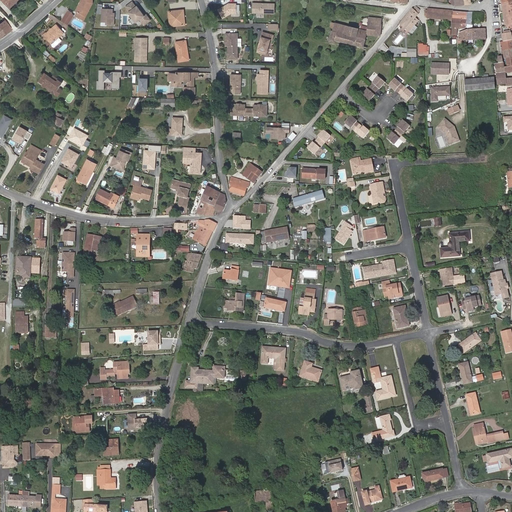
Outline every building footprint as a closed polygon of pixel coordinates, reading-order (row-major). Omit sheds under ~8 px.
[(77,12),(86,17),(93,4),(92,0),(80,0),(81,1),(75,11),(77,12)] [(125,6),(129,11),(128,12),(135,22),(139,19),(143,25),(150,20),(146,14),(144,16),(140,10),(139,11),(138,9),(137,6),(136,6),(132,1),(125,6)] [(505,28),(511,27),(511,1),(502,4),(505,26),(505,28)] [(275,3),(252,2),(252,12),(275,13),(275,3)] [(218,9),(223,18),(231,13),(236,13),(236,4),(229,3),(218,9)] [(413,9),(400,24),(406,29),(409,32),(416,24),(415,20),(416,19),(414,17),(418,13),(417,13),(419,10),(416,7),(413,9)] [(115,13),(112,13),(112,9),(101,8),(101,22),(106,22),(106,25),(114,25),(114,19),(113,19),(114,16),(115,13)] [(452,21),(452,11),(428,8),(428,10),(425,10),(425,16),(426,16),(426,17),(427,17),(427,18),(452,21)] [(183,10),(168,12),(170,26),(185,25),(183,10)] [(467,13),(452,11),(452,21),(451,27),(452,27),(452,35),(456,35),(457,28),(460,28),(466,28),(467,13)] [(68,12),(63,21),(68,24),(73,15),(68,12)] [(84,21),(86,17),(77,12),(75,16),(84,21)] [(368,24),(367,31),(358,28),(335,23),(333,31),(332,31),(330,41),(335,42),(335,40),(363,47),(366,34),(380,35),(381,25),(380,25),(381,19),(369,17),(368,24)] [(0,24),(0,37),(11,29),(4,21),(0,24)] [(358,28),(367,31),(368,24),(360,22),(358,28)] [(63,33),(56,24),(44,35),(51,44),(63,33)] [(485,37),(485,29),(467,30),(459,33),(459,38),(457,38),(456,38),(457,42),(462,41),(469,41),(469,38),(485,37)] [(511,40),(511,34),(506,34),(506,31),(502,32),(503,41),(511,40)] [(274,35),(263,32),(257,52),(263,54),(263,51),(267,52),(271,39),(273,40),(274,35)] [(229,46),(229,59),(238,59),(238,46),(238,39),(238,34),(226,33),(226,46),(229,46)] [(186,40),(176,42),(179,62),(189,60),(186,40)] [(498,57),(498,63),(503,63),(503,59),(507,58),(506,50),(511,49),(511,42),(511,40),(503,41),(500,42),(502,56),(498,57)] [(146,42),(135,42),(135,61),(146,61),(146,54),(145,52),(145,51),(146,50),(146,42)] [(418,45),(418,55),(427,55),(427,47),(426,47),(426,45),(418,45)] [(498,63),(496,64),(498,84),(506,84),(506,79),(505,73),(511,71),(511,57),(507,58),(503,59),(503,63),(498,63)] [(431,73),(448,74),(449,63),(432,62),(431,73)] [(105,70),(99,70),(99,81),(97,81),(96,90),(104,90),(104,82),(112,82),(112,88),(119,89),(120,77),(121,77),(121,73),(105,73),(105,70)] [(260,74),(258,74),(258,76),(257,77),(256,79),(257,80),(258,80),(258,93),(268,94),(269,70),(261,70),(260,74)] [(44,73),(38,81),(43,84),(47,87),(48,86),(57,92),(59,87),(62,83),(58,80),(58,78),(55,76),(53,79),(44,73)] [(177,74),(169,74),(169,81),(172,81),(172,86),(181,86),(181,81),(188,81),(188,88),(184,88),(184,93),(195,93),(195,88),(193,88),(194,77),(198,77),(198,73),(177,73),(177,74)] [(241,74),(231,74),(230,93),(240,94),(241,74)] [(373,94),(376,91),(378,88),(379,89),(385,82),(378,77),(370,86),(362,95),(369,101),(374,95),(373,94)] [(482,79),(464,80),(465,91),(466,91),(495,89),(494,77),(491,78),(482,79)] [(148,90),(148,78),(139,78),(139,90),(148,90)] [(394,78),(391,82),(388,85),(392,88),(395,91),(395,90),(398,93),(401,95),(400,96),(407,101),(413,94),(404,86),(394,78)] [(47,87),(46,88),(57,96),(62,89),(59,87),(57,92),(48,86),(47,87)] [(450,86),(431,87),(432,100),(439,100),(439,96),(450,95),(450,86)] [(135,97),(132,97),(132,98),(128,104),(133,106),(137,97),(135,97)] [(231,115),(267,116),(267,105),(253,105),(253,108),(245,108),(245,104),(232,104),(231,115)] [(457,106),(448,110),(450,114),(459,110),(457,106)] [(4,115),(0,122),(0,135),(2,137),(11,119),(4,115)] [(52,121),(60,125),(62,120),(59,118),(55,116),(52,121)] [(369,131),(363,126),(362,127),(359,124),(356,122),(357,121),(351,116),(345,123),(354,131),(363,138),(369,131)] [(511,116),(503,117),(504,122),(508,121),(508,130),(511,129),(511,116)] [(173,129),(172,135),(182,135),(182,118),(173,118),(173,129)] [(445,119),(438,127),(445,133),(449,144),(459,140),(454,127),(445,119)] [(394,145),(410,126),(403,120),(397,126),(398,127),(393,133),(392,132),(387,139),(394,145)] [(20,127),(13,139),(21,143),(24,137),(28,140),(32,134),(20,127)] [(90,135),(75,127),(69,138),(84,146),(90,135)] [(266,127),(266,133),(271,133),(271,138),(285,138),(285,132),(289,132),(289,128),(266,127)] [(307,149),(314,155),(330,136),(324,130),(318,137),(319,137),(316,140),(314,143),(313,142),(307,149)] [(59,136),(55,134),(50,143),(54,145),(59,136)] [(41,150),(31,145),(22,161),(31,167),(31,169),(39,173),(44,164),(36,159),(41,150)] [(106,147),(103,152),(108,155),(111,148),(108,146),(107,148),(106,147)] [(80,153),(68,148),(61,161),(73,167),(80,153)] [(114,157),(110,165),(114,167),(115,165),(121,167),(125,166),(127,159),(129,160),(132,152),(121,148),(117,158),(114,157)] [(155,169),(156,151),(145,150),(144,164),(148,164),(148,168),(155,169)] [(196,154),(184,153),(184,162),(190,163),(191,165),(191,173),(200,174),(201,154),(196,154)] [(371,159),(360,161),(359,158),(351,159),(351,163),(353,163),(354,169),(358,171),(364,170),(365,172),(373,170),(371,159)] [(87,184),(97,164),(87,160),(84,166),(77,179),(87,184)] [(353,163),(351,163),(353,174),(365,172),(364,170),(358,171),(354,169),(353,163)] [(254,183),(262,172),(251,164),(243,175),(254,183)] [(297,166),(292,166),(285,174),(285,177),(296,178),(297,166)] [(325,180),(325,170),(303,168),(303,178),(310,178),(310,181),(318,182),(318,179),(325,180)] [(67,176),(62,173),(60,176),(58,175),(51,189),(59,193),(66,180),(65,179),(67,176)] [(231,184),(229,191),(244,195),(247,187),(248,188),(250,182),(231,177),(229,184),(231,184)] [(132,195),(140,198),(141,197),(141,195),(144,196),(144,198),(150,200),(153,190),(141,187),(142,183),(133,180),(132,184),(135,185),(132,195)] [(178,190),(178,192),(177,195),(180,196),(178,204),(187,206),(189,197),(188,197),(190,189),(191,185),(173,180),(171,188),(176,189),(178,190)] [(381,195),(380,192),(382,192),(380,183),(368,186),(371,199),(382,198),(381,195)] [(215,206),(220,192),(207,186),(201,200),(215,206)] [(104,191),(101,189),(96,199),(108,205),(110,200),(114,201),(117,196),(111,193),(111,194),(104,191)] [(321,190),(292,198),(295,207),(324,198),(321,190)] [(215,208),(222,211),(226,203),(225,195),(224,194),(220,192),(215,206),(214,207),(215,208)] [(201,213),(210,215),(212,215),(215,208),(214,207),(215,206),(201,200),(195,212),(201,214),(201,213)] [(234,216),(234,229),(250,229),(250,221),(245,221),(245,216),(234,216)] [(39,233),(43,233),(44,220),(36,220),(35,234),(39,234),(39,233)] [(211,230),(212,231),(216,223),(215,223),(209,220),(205,220),(205,222),(203,221),(202,220),(199,225),(200,226),(205,228),(211,230)] [(344,221),(342,225),(343,225),(334,238),(342,244),(351,231),(349,229),(351,226),(344,221)] [(187,224),(180,224),(176,224),(174,224),(174,226),(174,233),(177,233),(178,233),(178,230),(187,230),(187,224)] [(205,228),(200,226),(198,231),(197,231),(193,239),(205,245),(212,231),(211,230),(205,228)] [(266,242),(289,238),(287,227),(264,231),(266,242)] [(373,239),(381,237),(385,236),(384,227),(363,231),(365,240),(373,239)] [(75,242),(75,229),(70,229),(70,233),(64,233),(64,242),(75,242)] [(470,241),(469,232),(450,234),(450,242),(449,244),(449,245),(449,246),(450,247),(450,248),(440,249),(441,257),(460,256),(460,254),(459,242),(470,241)] [(43,239),(43,233),(39,233),(39,234),(35,234),(35,239),(37,239),(37,248),(46,248),(46,239),(43,239)] [(226,233),(226,242),(239,243),(253,244),(254,235),(226,233)] [(93,245),(100,247),(101,238),(88,235),(85,254),(91,255),(92,250),(93,245)] [(148,246),(150,246),(150,235),(137,235),(137,256),(148,256),(148,246)] [(75,254),(63,253),(63,272),(69,272),(69,278),(74,278),(75,254)] [(187,261),(184,260),(182,270),(193,272),(194,269),(197,269),(202,255),(188,254),(187,261)] [(23,277),(30,277),(31,258),(18,258),(18,274),(23,275),(23,277)] [(366,268),(368,278),(396,273),(393,260),(383,262),(383,264),(366,268)] [(224,270),(223,278),(237,280),(239,267),(232,266),(231,271),(224,270)] [(292,270),(270,267),(267,286),(290,289),(292,270)] [(444,286),(454,284),(452,267),(439,269),(440,274),(442,273),(443,280),(444,286)] [(501,271),(491,273),(495,291),(501,289),(502,293),(503,298),(509,297),(507,288),(508,288),(507,283),(506,284),(505,280),(503,280),(502,278),(503,277),(501,271)] [(394,294),(402,293),(400,283),(390,285),(389,280),(384,281),(385,287),(383,288),(385,296),(388,295),(389,298),(395,297),(394,294)] [(299,312),(309,313),(310,312),(314,312),(316,300),(314,299),(315,294),(316,290),(306,288),(304,298),(300,298),(299,308),(299,312)] [(75,290),(68,290),(67,318),(74,318),(74,307),(74,301),(75,301),(75,290)] [(230,301),(225,301),(224,307),(228,308),(228,310),(243,311),(244,294),(236,293),(236,297),(230,297),(230,301)] [(465,299),(465,301),(462,302),(464,309),(467,309),(468,312),(474,310),(473,307),(481,305),(479,295),(472,297),(471,294),(469,293),(465,294),(464,295),(465,299)] [(443,316),(451,314),(447,296),(437,298),(438,303),(441,313),(443,313),(443,316)] [(134,307),(130,298),(113,306),(118,315),(134,307)] [(284,311),(286,302),(266,298),(264,306),(284,311)] [(398,328),(409,325),(405,306),(394,308),(398,328)] [(364,317),(367,316),(365,310),(362,311),(362,307),(354,308),(355,312),(353,312),(356,327),(366,325),(364,317)] [(53,338),(53,340),(56,340),(56,310),(49,310),(49,315),(46,315),(46,338),(53,338)] [(329,319),(343,319),(344,319),(344,310),(328,310),(328,315),(325,315),(325,320),(325,325),(329,325),(329,319)] [(24,331),(24,317),(25,312),(16,312),(16,333),(24,333),(24,331)] [(144,350),(158,350),(158,344),(161,344),(161,331),(148,332),(149,345),(144,345),(144,350)] [(501,334),(506,354),(511,352),(511,339),(510,332),(501,334)] [(480,339),(482,337),(480,334),(478,336),(476,333),(459,345),(464,352),(465,353),(481,340),(480,340),(480,339)] [(285,362),(286,359),(285,359),(285,348),(263,346),(261,363),(267,364),(268,358),(274,358),(274,364),(277,365),(276,370),(283,371),(284,362),(285,362)] [(300,376),(318,382),(321,371),(311,367),(312,364),(305,361),(300,376)] [(128,374),(127,365),(129,365),(129,364),(129,362),(114,363),(114,370),(105,371),(101,371),(101,380),(106,380),(106,377),(115,376),(114,374),(118,373),(118,379),(128,378),(128,374)] [(464,384),(473,382),(468,362),(459,364),(464,384)] [(213,384),(213,377),(216,377),(221,378),(221,366),(214,366),(214,371),(198,370),(198,368),(192,367),(191,381),(186,381),(185,387),(193,388),(197,388),(197,383),(203,383),(213,384)] [(376,392),(378,400),(395,396),(391,376),(381,378),(378,367),(371,369),(374,383),(381,382),(383,390),(376,392)] [(351,375),(340,378),(343,390),(355,387),(355,389),(363,388),(363,386),(359,370),(351,372),(351,375)] [(193,394),(203,394),(203,383),(197,383),(197,388),(193,388),(193,394)] [(95,396),(104,395),(104,404),(119,403),(118,391),(113,391),(113,388),(95,389),(95,396)] [(471,415),(480,413),(475,393),(467,395),(471,415)] [(128,414),(129,429),(148,428),(147,418),(135,418),(134,414),(128,414)] [(61,416),(62,423),(72,422),(71,415),(61,416)] [(374,441),(395,436),(393,431),(392,431),(389,420),(391,420),(389,415),(380,417),(375,419),(378,429),(383,427),(384,430),(372,433),(374,441)] [(75,417),(76,432),(89,432),(89,427),(86,427),(86,424),(86,423),(92,423),(92,417),(75,417)] [(475,429),(478,444),(488,441),(488,443),(504,439),(503,434),(502,432),(486,436),(483,424),(474,426),(475,429)] [(116,445),(116,440),(109,440),(109,448),(104,448),(104,455),(119,455),(118,445),(116,445)] [(55,444),(36,444),(36,456),(42,456),(43,455),(46,455),(46,456),(50,456),(50,457),(55,457),(55,455),(60,455),(60,444),(55,444)] [(17,446),(3,447),(3,468),(12,467),(12,463),(14,460),(14,454),(18,454),(17,446)] [(502,468),(511,467),(509,459),(511,457),(511,452),(511,450),(511,449),(487,455),(488,461),(489,463),(500,460),(502,468)] [(340,459),(324,463),(327,474),(342,470),(340,459)] [(98,470),(98,485),(105,485),(105,489),(115,489),(115,478),(110,479),(110,466),(100,466),(100,470),(98,470)] [(350,469),(353,481),(360,480),(357,468),(350,469)] [(442,469),(422,474),(424,482),(444,478),(442,469)] [(410,477),(391,481),(393,492),(412,488),(410,478),(410,477)] [(53,485),(51,511),(65,511),(66,500),(55,499),(55,494),(59,494),(60,485),(53,485)] [(370,504),(370,503),(382,499),(379,486),(375,487),(376,490),(367,492),(367,491),(362,492),(366,505),(370,504)] [(271,490),(255,492),(256,502),(267,501),(267,509),(273,509),(273,507),(272,500),(271,490)] [(23,491),(23,496),(22,506),(22,511),(26,511),(27,507),(41,507),(41,495),(37,495),(37,497),(28,496),(28,492),(23,491)] [(347,507),(343,491),(334,493),(336,501),(332,502),(333,511),(341,511),(346,511),(345,507),(347,507)] [(22,506),(23,496),(9,495),(8,506),(22,506)] [(93,499),(84,500),(83,509),(85,509),(85,505),(93,505),(93,499)] [(147,506),(147,501),(135,502),(135,511),(147,511),(147,508),(146,508),(145,506),(147,506)] [(462,502),(454,504),(455,511),(471,511),(470,503),(462,504),(462,502)]
